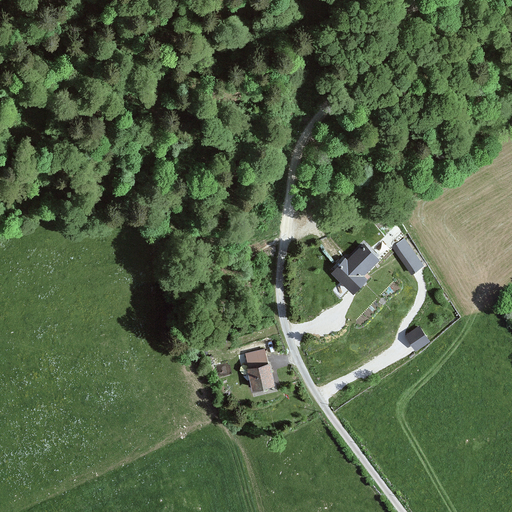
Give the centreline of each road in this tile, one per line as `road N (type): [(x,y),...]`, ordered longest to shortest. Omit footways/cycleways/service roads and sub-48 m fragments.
road 1 (track): [(277,277),(294,155),(355,64),(415,0)]
road 2 (track): [(277,277),(291,354),(403,511)]
road 3 (track): [(283,240),(348,208),(375,178),(478,138),(511,114)]
